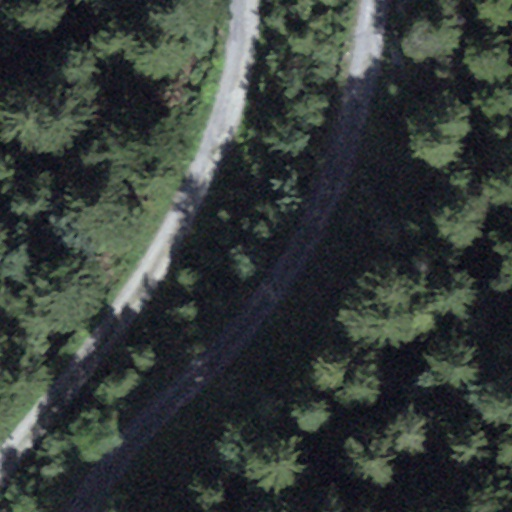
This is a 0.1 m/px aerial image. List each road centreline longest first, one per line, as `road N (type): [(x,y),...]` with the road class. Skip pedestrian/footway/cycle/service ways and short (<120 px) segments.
road 1 (track): [(90,511),(106,474),(154,412),(255,330),(350,161),(379,0)]
road 2 (track): [(252,0),(242,90),(138,302),(0,479)]
